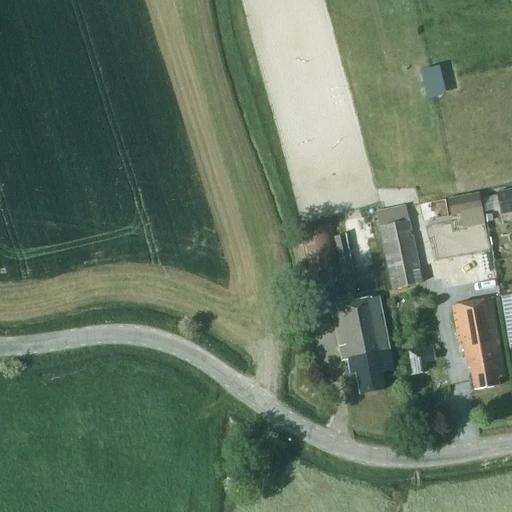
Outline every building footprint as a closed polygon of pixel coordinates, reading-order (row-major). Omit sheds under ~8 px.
[(499,210),(511,208),(511,189),(496,192),(499,210)] [(454,231),(485,225),(479,194),(448,200),(454,231)] [(375,212),(393,289),(422,282),(405,205),(375,212)] [(376,253),(369,217),(342,222),(345,236),(334,238),(341,274),(378,267),(376,253)] [(302,230),(313,282),(340,276),(329,224),(302,230)] [(356,373),(361,394),(387,389),(383,370),(395,369),(378,296),(332,307),(342,359),(347,359),(350,373),(356,373)] [(490,299),(451,307),(458,343),(462,342),(468,370),(471,369),(475,391),(499,386),(497,379),(505,377),(490,299)]
